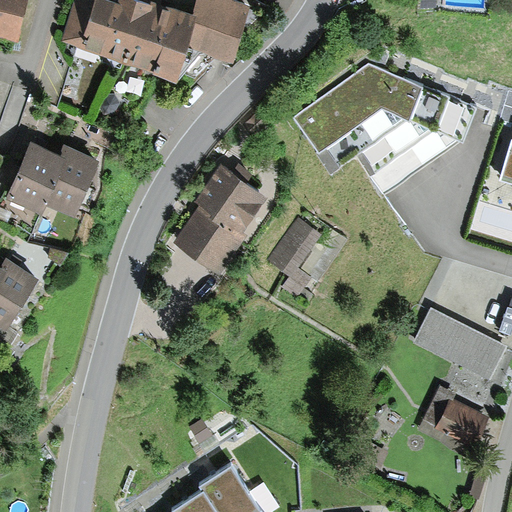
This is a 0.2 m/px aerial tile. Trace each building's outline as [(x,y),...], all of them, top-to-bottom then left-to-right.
[(24,0),(0,0),(0,35),(17,39),(24,0)] [(107,0),(107,1),(104,0),(68,0),(56,41),(166,76),(176,43),(186,12),(149,0),(107,0)] [(190,0),(186,12),(176,43),(225,59),(243,5),(226,0),(190,0)] [(357,157),(383,194),(463,139),(478,105),(468,102),(431,88),(401,77),(368,65),(295,120),(331,176),(357,157)] [(511,93),(510,92),(502,120),(511,122),(511,93)] [(511,138),(500,176),(511,179),(511,138)] [(46,202),(67,157),(34,143),(9,200),(41,214),(46,202)] [(101,160),(71,147),(67,157),(46,202),(76,215),(101,160)] [(263,193),(217,165),(170,243),(216,270),(263,193)] [(317,233),(297,218),(266,259),(286,275),(280,283),(294,293),(307,276),(293,265),(317,233)] [(335,229),(308,267),(324,279),(352,241),(335,229)] [(37,277),(9,260),(3,269),(0,273),(0,326),(4,329),(37,277)] [(508,347),(433,308),(416,340),(491,379),(508,347)] [(442,387),(425,420),(474,444),(489,417),(454,399),(456,394),(442,387)] [(209,416),(190,426),(203,448),(221,438),(209,416)] [(203,488),(219,511),(261,511),(231,465),(214,476),(201,485),(203,488)] [(219,511),(203,488),(187,500),(173,509),(174,511),(219,511)]
